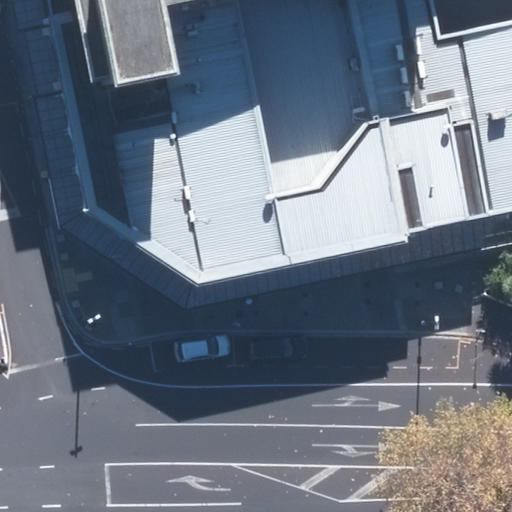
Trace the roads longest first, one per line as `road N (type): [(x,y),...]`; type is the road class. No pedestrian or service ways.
road 1 (primary): [(50,437),(186,431),(511,440)]
road 2 (residential): [(0,249),(21,290),(50,437)]
